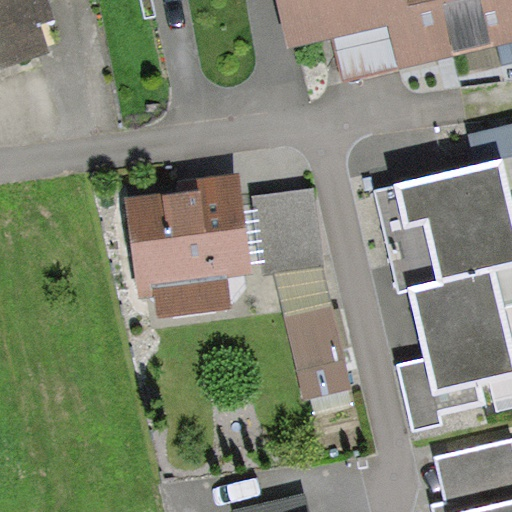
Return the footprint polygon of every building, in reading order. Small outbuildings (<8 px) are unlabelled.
[(0,0),(0,70),(44,58),(32,18),(50,13),(46,0),(0,0)] [(285,0),(296,41),(396,17),(408,14),(404,0),(285,0)] [(511,0),(404,0),(408,14),(396,17),(407,63),(511,37),(511,0)] [(428,221),(443,281),(497,269),(511,265),(511,195),(504,161),(401,186),(411,225),(428,221)] [(131,188),(138,281),(249,271),(241,179),(131,188)] [(258,196),(266,265),(322,259),(314,190),(258,196)] [(511,372),(511,332),(497,269),(443,281),(414,288),(431,359),(399,367),(416,438),(449,430),(445,415),(491,404),(485,379),(511,372)] [(286,315),(308,402),(354,391),(332,304),(286,315)] [(511,511),(511,438),(441,454),(453,511),(511,511)]
